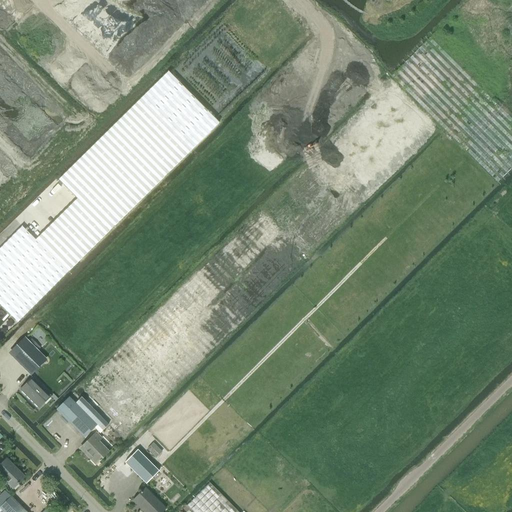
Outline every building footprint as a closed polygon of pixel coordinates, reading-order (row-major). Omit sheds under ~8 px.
[(89,212),(48,253),(68,272),(218,123),(168,72),(58,180),(77,199),(89,212)] [(75,404),(96,425),(94,428),(100,434),(108,425),(125,441),(210,355),(214,352),(249,317),(307,259),(439,129),(390,79),(262,205),(187,279),(119,347),(75,391),(82,398),(75,404)] [(21,227),(0,248),(0,304),(17,322),(68,272),(48,253),(35,240),(21,227)] [(10,352),(31,374),(44,361),(23,340),(10,352)] [(39,408),(50,397),(31,378),(20,389),(39,408)] [(96,425),(75,404),(69,397),(56,410),(83,438),(96,425)] [(89,457),(96,464),(108,452),(98,442),(101,439),(95,433),(81,447),(90,456),(89,457)] [(137,450),(124,463),(146,484),(158,471),(137,450)] [(0,475),(13,489),(24,478),(6,459),(0,464),(0,475)] [(236,511),(209,484),(187,506),(192,511),(236,511)] [(143,511),(162,511),(165,509),(145,488),(132,501),(143,511)] [(0,511),(25,511),(5,491),(0,495),(0,511)]
